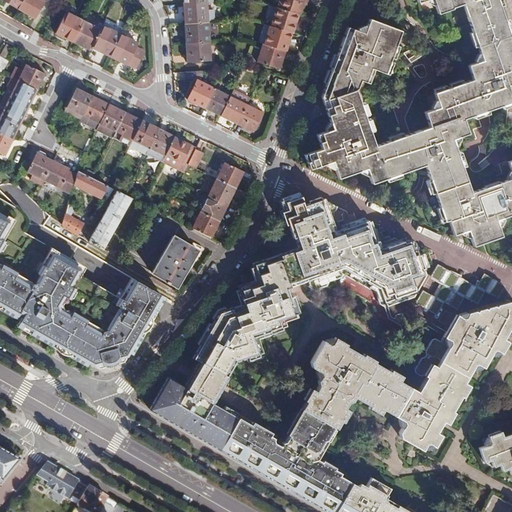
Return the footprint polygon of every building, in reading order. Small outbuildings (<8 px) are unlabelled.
[(22,0),(18,8),(27,13),(35,18),(45,0),(22,0)] [(280,0),(278,7),(283,9),(298,13),(299,14),(303,4),(307,5),(308,0),(280,0)] [(434,0),(440,15),(455,10),(451,0),(418,0),(420,4),(433,0),(434,0)] [(482,48),(511,37),(511,33),(503,7),(500,0),(451,0),(455,10),(465,6),(480,47),(482,48)] [(205,2),(183,3),(184,22),(207,21),(213,20),(212,12),(206,13),(205,2)] [(278,7),(276,7),(271,25),(275,26),(291,31),(292,32),(298,13),(283,9),(278,7)] [(72,41),(82,20),(66,12),(56,32),(72,41)] [(100,29),(82,20),(72,41),(90,49),(91,46),(100,29)] [(207,21),(184,22),(186,42),(208,41),(207,21)] [(310,157),(315,171),(337,164),(343,180),(363,174),(362,169),(369,167),(371,171),(376,186),(390,181),(391,182),(419,172),(407,140),(379,150),(359,94),(364,84),(369,86),(374,72),(387,76),(404,35),(373,23),(367,37),(350,31),(340,56),(344,57),(339,68),(336,67),(324,98),(326,98),(328,103),(332,117),(337,130),(321,136),(326,152),(310,157)] [(102,25),(100,29),(91,46),(109,54),(119,33),(102,25)] [(283,48),(285,49),(291,31),(275,26),(271,25),(269,25),(264,42),(272,45),(283,48)] [(119,33),(109,54),(134,66),(141,51),(134,47),(136,42),(119,33)] [(511,37),(482,48),(480,47),(485,62),(471,67),(476,82),(479,90),(484,88),(491,110),(500,107),(501,110),(511,106),(511,37)] [(208,41),(186,42),(187,61),(209,59),(208,41)] [(264,42),(262,42),(256,60),(278,66),(283,48),(272,45),(264,42)] [(417,58),(414,53),(403,59),(408,68),(425,58),(423,55),(417,58)] [(16,79),(35,88),(42,72),(23,63),(21,69),(15,66),(13,67),(9,76),(16,79)] [(201,70),(186,70),(186,78),(202,77),(201,70)] [(27,104),(35,88),(16,79),(8,95),(17,99),(27,104)] [(187,98),(204,106),(207,99),(213,87),(197,79),(187,98)] [(479,90),(476,82),(467,86),(478,118),(481,117),(492,113),(491,110),(484,88),(479,90)] [(433,167),(463,156),(457,141),(473,135),(468,122),(478,118),(467,86),(438,96),(443,110),(428,116),(433,130),(421,135),(433,167)] [(207,99),(204,106),(216,112),(221,114),(227,101),(230,95),(213,87),(207,99)] [(64,111),(81,119),(83,114),(92,96),(76,88),(64,111)] [(19,121),(27,104),(17,99),(8,95),(4,104),(1,112),(5,114),(19,121)] [(221,114),(237,122),(246,103),(236,98),(230,95),(227,101),(221,114)] [(109,105),(92,96),(83,114),(100,122),(109,105)] [(246,103),(237,122),(252,129),(261,110),(246,103)] [(327,118),(332,117),(328,103),(323,105),(327,118)] [(124,112),(109,105),(100,122),(97,129),(112,136),(124,112)] [(1,112),(0,113),(0,132),(12,138),(19,121),(5,114),(1,112)] [(140,120),(124,112),(112,136),(121,140),(128,144),(140,120)] [(147,123),(140,120),(128,144),(145,152),(157,128),(147,123)] [(157,128),(145,152),(162,160),(165,154),(174,136),(157,128)] [(0,132),(0,151),(4,154),(12,138),(0,132)] [(425,170),(430,168),(433,167),(421,135),(407,140),(419,172),(425,170)] [(190,144),(174,136),(165,154),(181,161),(190,144)] [(204,152),(196,148),(189,164),(196,167),(204,152)] [(31,179),(41,184),(44,179),(53,160),(36,152),(27,171),(33,173),(31,179)] [(433,175),(465,163),(463,156),(433,167),(430,168),(433,175)] [(63,165),(53,160),(44,179),(57,185),(57,187),(67,191),(68,190),(75,175),(68,171),(69,167),(63,165)] [(216,178),(235,187),(242,170),(224,162),(216,178)] [(457,188),(439,194),(449,222),(454,220),(459,236),(472,232),(477,246),(505,237),(501,222),(507,220),(511,217),(511,162),(502,165),(506,175),(500,176),(503,184),(476,193),(473,182),(457,188)] [(433,175),(439,194),(457,188),(473,182),(465,163),(433,175)] [(114,188),(79,171),(74,186),(88,193),(107,202),(114,188)] [(227,204),(235,187),(216,178),(212,188),(208,195),(214,197),(227,204)] [(0,198),(17,209),(18,208),(12,202),(0,190),(0,198)] [(90,241),(103,249),(116,226),(133,198),(119,190),(90,241)] [(200,211),(219,220),(224,210),(227,204),(214,197),(208,195),(200,211)] [(294,237),(330,224),(328,219),(335,206),(322,200),(306,205),(303,195),(285,201),(287,208),(283,210),(293,237),(294,237)] [(128,293),(124,299),(122,303),(119,309),(107,303),(73,283),(76,276),(79,272),(82,266),(80,265),(56,251),(53,257),(20,238),(0,226),(0,216),(26,231),(30,224),(30,220),(29,219),(18,208),(17,209),(0,198),(0,295),(1,296),(5,301),(26,314),(27,318),(39,324),(38,326),(62,339),(95,358),(103,357),(106,354),(114,352),(117,354),(126,351),(134,338),(132,337),(134,332),(137,333),(141,326),(139,324),(144,315),(146,317),(150,310),(149,305),(128,293)] [(70,200),(63,223),(64,226),(78,234),(86,220),(81,217),(85,209),(70,200)] [(193,227),(211,237),(219,220),(200,211),(193,227)] [(53,257),(56,251),(57,249),(26,231),(0,216),(0,226),(20,238),(53,257)] [(358,224),(370,229),(367,220),(358,224)] [(298,247),(343,232),(342,229),(340,222),(330,224),(294,237),(298,247)] [(370,233),(373,235),(370,229),(358,224),(342,229),(343,232),(346,241),(347,241),(349,245),(362,242),(363,245),(368,244),(367,239),(370,233)] [(346,241),(343,232),(298,247),(295,248),(296,253),(305,278),(306,281),(334,272),(333,268),(323,272),(320,265),(312,267),(312,269),(305,271),(303,266),(311,263),(310,260),(319,257),(320,258),(329,255),(327,249),(333,247),(332,244),(337,242),(338,244),(346,241)] [(402,297),(402,299),(416,294),(412,279),(410,274),(407,275),(405,270),(399,272),(401,279),(393,282),(388,265),(393,263),(390,254),(386,255),(385,251),(378,253),(373,235),(370,233),(367,239),(368,244),(363,245),(362,242),(349,245),(347,241),(346,241),(338,244),(337,242),(332,244),(333,247),(327,249),(329,255),(320,258),(319,257),(310,260),(311,263),(303,266),(305,271),(312,269),(312,267),(320,265),(323,272),(333,268),(340,266),(343,265),(350,268),(362,276),(361,278),(378,289),(383,303),(402,297)] [(199,249),(176,235),(154,271),(166,279),(166,281),(170,283),(170,281),(177,286),(199,249)] [(387,247),(391,246),(390,241),(388,238),(382,240),(380,235),(376,236),(373,235),(378,253),(385,251),(384,248),(387,247)] [(422,275),(421,271),(419,266),(412,268),(408,257),(414,255),(408,241),(404,242),(404,241),(391,246),(387,247),(388,250),(385,251),(386,255),(390,254),(393,263),(388,265),(393,282),(401,279),(399,272),(405,270),(407,275),(410,274),(412,279),(422,275)] [(290,250),(282,253),(284,257),(281,258),(290,283),(298,280),(305,278),(296,253),(292,254),(290,250)] [(280,259),(278,254),(265,259),(266,263),(280,259)] [(421,271),(425,270),(419,254),(414,255),(408,257),(412,268),(419,266),(421,271)] [(221,381),(225,382),(228,376),(226,375),(235,361),(244,358),(245,361),(259,356),(253,336),(268,331),(269,334),(283,329),(279,319),(299,312),(293,296),(292,296),(289,287),(291,287),(290,283),(281,258),(280,259),(266,263),(265,259),(253,263),(258,279),(260,283),(250,286),(249,282),(238,286),(244,303),(244,306),(234,310),(233,306),(218,311),(192,357),(198,361),(196,366),(199,368),(202,362),(224,375),(221,381)] [(422,296),(417,302),(439,315),(448,300),(461,307),(467,296),(480,303),(488,290),(500,297),(506,286),(484,275),(478,284),(449,267),(440,263),(432,276),(445,283),(439,294),(428,288),(426,290),(422,296)] [(79,272),(82,274),(87,266),(82,264),(80,265),(82,266),(79,272)] [(407,315),(404,302),(402,299),(402,297),(383,303),(378,289),(361,278),(362,276),(350,268),(343,265),(340,266),(343,271),(345,272),(346,275),(375,292),(379,307),(382,308),(387,321),(400,328),(407,315)] [(344,278),(346,275),(345,272),(343,271),(340,266),(333,268),(334,272),(306,281),(307,285),(309,285),(307,288),(314,292),(327,287),(329,283),(344,278)] [(428,277),(426,270),(425,270),(421,271),(422,275),(412,279),(416,294),(402,299),(404,302),(417,298),(428,277)] [(124,299),(117,294),(82,274),(79,272),(76,276),(97,289),(122,303),(124,299)] [(486,272),(484,275),(506,286),(508,284),(486,272)] [(97,289),(76,276),(73,283),(107,303),(119,309),(122,303),(97,289)] [(128,293),(136,278),(132,276),(125,289),(121,287),(117,294),(124,299),(128,293)] [(160,303),(164,295),(142,281),(136,278),(128,293),(149,305),(150,310),(146,317),(144,315),(139,324),(141,326),(137,333),(134,332),(132,337),(134,338),(126,351),(117,354),(114,352),(106,354),(103,357),(95,358),(62,339),(38,326),(39,324),(27,318),(26,314),(5,301),(1,296),(0,295),(0,306),(1,306),(2,306),(4,305),(20,314),(23,315),(19,322),(23,325),(24,323),(34,329),(33,330),(43,337),(46,338),(47,336),(55,342),(54,344),(55,346),(57,349),(60,351),(62,353),(69,354),(74,352),(81,356),(80,357),(84,359),(89,362),(90,360),(94,363),(103,361),(106,365),(109,366),(111,367),(114,367),(116,366),(121,362),(122,360),(122,359),(122,357),(129,355),(131,352),(132,352),(137,343),(138,340),(137,339),(142,330),(143,331),(146,331),(149,330),(151,328),(152,326),(154,321),(154,318),(153,317),(153,315),(152,313),(156,305),(157,306),(160,303)] [(511,303),(507,301),(461,315),(470,320),(472,316),(484,314),(500,309),(508,306),(511,308),(511,303)] [(162,304),(160,303),(157,306),(156,305),(152,313),(153,315),(153,317),(154,318),(162,304)] [(18,316),(20,314),(4,305),(2,306),(1,306),(0,306),(0,308),(13,316),(14,314),(18,316)] [(448,410),(455,399),(458,394),(462,397),(463,398),(470,387),(466,382),(476,364),(483,368),(494,351),(496,347),(494,341),(497,337),(502,340),(511,322),(511,308),(508,306),(500,309),(484,314),(472,316),(470,320),(461,315),(458,314),(449,330),(448,330),(442,340),(437,337),(433,340),(414,372),(415,375),(421,379),(425,378),(427,379),(430,382),(422,396),(418,394),(406,387),(409,381),(391,370),(390,372),(388,375),(378,370),(373,367),(375,364),(376,362),(364,355),(363,357),(362,360),(344,350),(346,347),(347,345),(335,338),(333,343),(328,345),(323,341),(310,362),(312,368),(320,372),(321,377),(317,382),(319,386),(316,392),(310,389),(304,401),(305,402),(309,404),(309,407),(317,412),(318,415),(325,419),(327,418),(338,424),(340,422),(343,423),(350,412),(345,409),(349,403),(351,402),(354,399),(356,393),(371,402),(368,407),(367,409),(380,416),(384,410),(399,419),(405,422),(401,429),(399,433),(401,439),(422,451),(425,445),(431,444),(435,446),(441,436),(437,432),(439,428),(437,426),(440,421),(442,423),(447,425),(454,413),(453,412),(448,410)] [(500,352),(511,333),(511,322),(502,340),(497,337),(494,341),(496,347),(494,351),(500,352)] [(32,332),(33,330),(34,329),(24,323),(23,325),(21,326),(32,332)] [(139,344),(146,331),(143,331),(142,330),(137,339),(138,340),(137,343),(139,344)] [(42,339),(55,346),(54,344),(55,342),(47,336),(46,338),(43,337),(42,339)] [(363,357),(346,347),(344,350),(362,360),(363,357)] [(83,361),(84,359),(80,357),(81,356),(74,352),(69,354),(83,361)] [(196,366),(187,381),(190,383),(187,388),(210,401),(212,396),(216,398),(225,382),(221,381),(224,375),(202,362),(199,368),(196,366)] [(168,376),(149,407),(177,423),(180,425),(182,424),(186,426),(189,420),(196,424),(192,430),(199,434),(198,435),(219,448),(230,430),(236,420),(238,416),(213,402),(216,398),(212,396),(210,401),(187,388),(190,383),(187,381),(184,386),(168,376)] [(430,382),(427,379),(418,394),(422,396),(430,382)] [(356,393),(354,399),(368,407),(371,402),(356,393)] [(458,394),(455,399),(448,410),(453,412),(457,405),(462,397),(458,394)] [(305,402),(300,410),(317,419),(332,428),(335,429),(338,424),(327,418),(325,419),(318,415),(317,412),(309,407),(309,404),(305,402)] [(331,511),(333,511),(351,481),(338,473),(340,471),(333,467),(332,464),(323,459),(322,460),(317,457),(314,457),(313,455),(322,441),(325,441),(332,428),(317,419),(300,410),(285,434),(288,436),(284,441),(282,441),(282,444),(279,444),(274,441),(273,437),(270,435),(272,432),(252,420),(250,423),(246,421),(244,424),(236,420),(230,430),(219,448),(225,451),(236,434),(242,437),(231,455),(276,480),(282,472),(287,474),(290,485),(288,488),(331,511)] [(182,424),(180,425),(198,435),(199,434),(192,430),(196,424),(189,420),(186,426),(182,424)] [(510,436),(511,434),(511,424),(511,425),(511,427),(511,429),(502,433),(505,441),(511,439),(510,436)] [(511,434),(510,436),(511,439),(505,441),(502,433),(500,433),(498,429),(487,433),(488,437),(486,442),(477,446),(482,460),(488,459),(490,465),(497,463),(499,469),(506,467),(508,473),(511,471),(511,434)] [(236,434),(225,451),(231,455),(242,437),(236,434)] [(0,479),(18,456),(0,445),(0,479)] [(79,485),(82,481),(47,462),(36,475),(42,479),(40,483),(47,487),(47,486),(68,497),(76,484),(79,485)] [(276,480),(288,488),(290,485),(287,474),(282,472),(276,480)] [(411,511),(403,507),(399,508),(388,502),(387,498),(392,489),(373,479),(367,487),(365,485),(360,486),(351,481),(333,511),(411,511)] [(114,511),(120,502),(90,485),(78,505),(90,511),(114,511)] [(123,511),(127,506),(120,502),(114,511),(123,511)]
